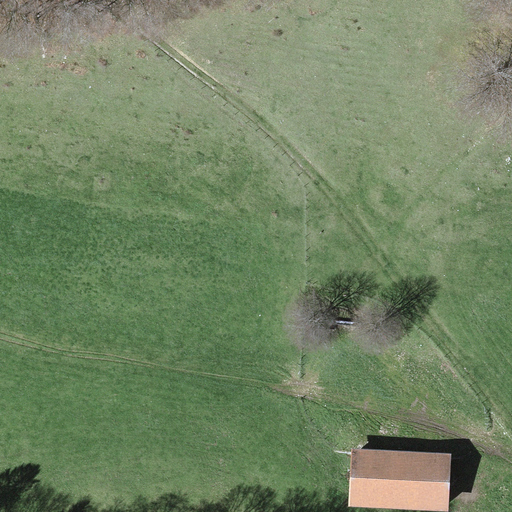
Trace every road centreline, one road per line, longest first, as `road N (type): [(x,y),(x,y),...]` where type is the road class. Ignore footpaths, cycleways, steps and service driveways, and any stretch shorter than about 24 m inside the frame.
road 1 (track): [(511,437),(313,173),(250,112),(105,0)]
road 2 (track): [(0,338),(187,389),(348,406),(511,451)]
